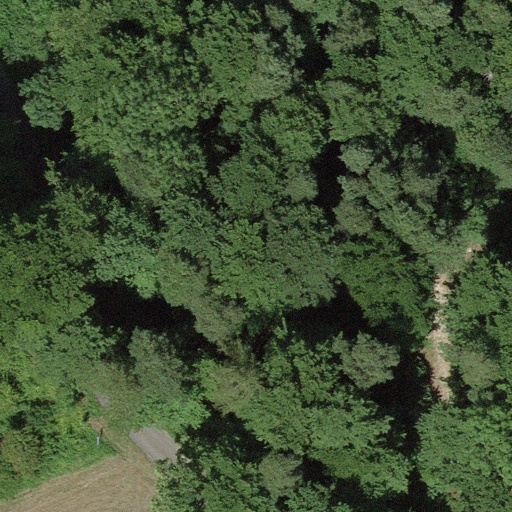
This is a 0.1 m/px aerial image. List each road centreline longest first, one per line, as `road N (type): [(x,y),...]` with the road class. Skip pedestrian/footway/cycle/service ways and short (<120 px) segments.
road 1 (track): [(243,511),(97,366),(38,179),(0,104)]
road 2 (track): [(400,0),(447,258)]
